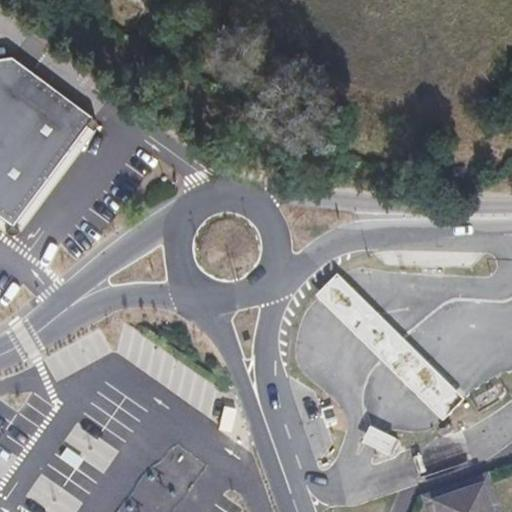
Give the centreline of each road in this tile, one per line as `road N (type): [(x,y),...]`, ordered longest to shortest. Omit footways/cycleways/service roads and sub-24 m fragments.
road 1 (residential): [(476,216),(271,197),(252,202)]
road 2 (residential): [(275,270),(345,232),(476,216)]
road 3 (residential): [(279,464),(266,387),(270,279)]
road 4 (residential): [(208,296),(279,464)]
road 5 (residential): [(186,217),(103,267),(67,311)]
road 6 (residential): [(67,311),(124,296),(198,291)]
